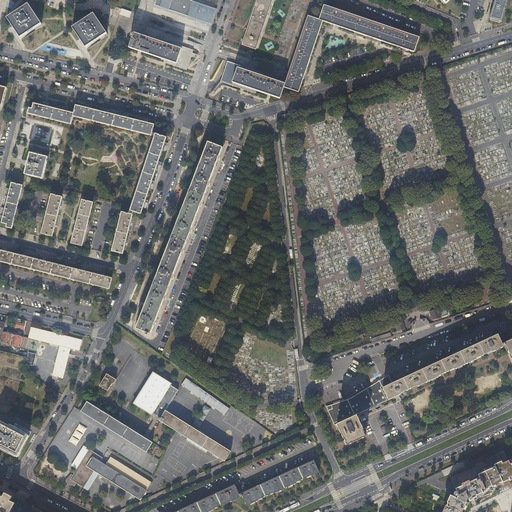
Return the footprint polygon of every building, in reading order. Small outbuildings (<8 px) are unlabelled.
[(156,0),(155,5),(212,24),(219,0),(156,0)] [(257,0),(250,21),(243,44),(256,48),(272,0),(257,0)] [(254,0),(248,20),(250,21),(257,0),(254,0)] [(494,0),(489,18),(502,21),(507,0),(494,0)] [(29,4),(7,18),(13,26),(21,38),(42,24),(29,4)] [(221,80),(220,81),(256,93),(257,90),(280,98),(284,87),(298,92),(322,21),(413,51),(418,37),(323,5),(318,20),(308,16),(285,84),(262,76),(263,73),(227,61),(221,80)] [(122,9),(120,14),(130,17),(132,12),(122,9)] [(108,33),(95,14),(73,28),(86,48),(108,33)] [(285,84),(308,16),(307,16),(285,84)] [(193,52),(194,50),(173,42),(172,45),(133,32),(131,36),(133,37),(130,47),(168,60),(167,63),(187,70),(190,62),(191,56),(192,55),(193,52)] [(143,133),(152,135),(153,132),(155,125),(76,105),(74,113),(55,108),(34,103),(32,108),(29,108),(28,114),(48,118),(71,124),(73,116),(75,116),(143,133)] [(155,136),(133,203),(130,210),(134,211),(141,213),(167,137),(156,133),(155,136)] [(208,142),(185,201),(199,207),(223,147),(208,142)] [(43,178),(48,157),(31,153),(28,161),(26,161),(25,165),(27,166),(25,174),(43,178)] [(12,228),(23,185),(12,183),(2,222),(7,223),(7,226),(12,228)] [(63,197),(51,194),(42,233),(52,236),(63,197)] [(93,202),(82,199),(71,242),(82,245),(93,202)] [(159,311),(199,207),(185,201),(162,260),(136,328),(145,332),(144,334),(147,335),(148,333),(150,334),(159,311)] [(123,253),(133,214),(129,213),(122,211),(112,250),(123,253)] [(0,260),(71,279),(100,286),(109,288),(112,277),(2,250),(0,249),(0,260)] [(448,314),(445,307),(430,312),(433,319),(436,318),(436,320),(439,319),(441,318),(441,317),(448,314)] [(20,323),(21,319),(17,318),(14,331),(18,332),(18,330),(23,331),(25,324),(20,323)] [(395,335),(403,333),(402,329),(406,328),(403,321),(396,323),(399,331),(394,332),(395,335)] [(59,346),(57,357),(52,379),(57,380),(57,379),(58,379),(58,378),(64,379),(71,349),(72,349),(73,349),(79,350),(82,340),(31,327),(28,338),(33,339),(59,346)] [(1,337),(0,341),(10,344),(13,334),(8,333),(3,332),(2,334),(1,337)] [(20,347),(23,337),(13,334),(10,344),(20,347)] [(511,339),(502,344),(497,334),(461,351),(406,376),(392,383),(389,375),(349,398),(326,406),(335,424),(337,423),(344,438),(347,444),(352,442),(352,441),(361,437),(361,438),(365,436),(362,430),(363,429),(357,414),(401,394),(401,393),(417,386),(417,387),(439,376),(454,368),(455,369),(474,360),(477,359),(476,358),(492,351),(492,352),(506,346),(509,353),(508,354),(511,361),(511,339)] [(0,350),(0,410),(12,414),(26,357),(0,350)] [(34,365),(37,354),(29,352),(26,363),(34,365)] [(172,384),(153,372),(132,404),(151,416),(153,414),(155,416),(153,419),(154,420),(157,421),(158,420),(224,461),(230,452),(165,411),(178,391),(174,388),(170,386),(172,384)] [(99,386),(103,388),(108,391),(112,383),(113,384),(116,380),(107,374),(99,386)] [(225,415),(229,408),(185,378),(181,385),(225,415)] [(81,411),(137,447),(146,452),(152,442),(146,439),(143,437),(87,401),(81,411)] [(195,423),(201,426),(211,408),(205,405),(195,423)] [(157,421),(154,420),(143,437),(146,439),(157,421)] [(0,421),(0,446),(10,452),(11,452),(18,456),(29,436),(21,432),(21,431),(9,425),(0,421)] [(87,429),(79,423),(68,441),(76,446),(87,429)] [(448,502),(443,511),(462,511),(460,511),(462,508),(464,509),(467,502),(469,503),(470,499),(482,493),(482,491),(485,489),(485,488),(491,485),(492,486),(498,483),(498,482),(502,481),(502,482),(509,479),(510,480),(511,479),(511,442),(472,461),(473,464),(449,476),(457,491),(456,491),(455,491),(454,492),(453,492),(453,493),(453,494),(454,495),(457,496),(457,498),(450,495),(447,502),(448,502)] [(102,458),(84,446),(71,466),(76,469),(72,475),(70,479),(76,483),(83,488),(94,471),(140,501),(151,483),(110,458),(105,465),(100,461),(102,458)] [(234,484),(180,510),(174,511),(206,511),(213,509),(213,508),(228,501),(229,502),(242,495),(247,505),(259,500),(259,499),(273,492),(274,493),(296,483),(296,482),(311,475),(312,475),(319,472),(314,459),(239,494),(234,484)] [(70,479),(72,475),(71,474),(67,481),(74,486),(76,483),(70,479)] [(0,511),(45,511),(0,488),(0,511)]
